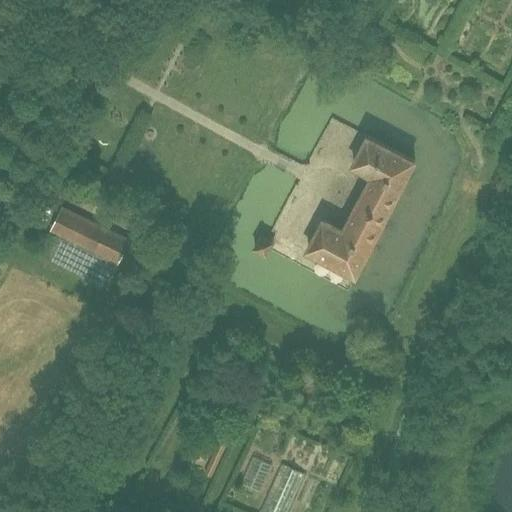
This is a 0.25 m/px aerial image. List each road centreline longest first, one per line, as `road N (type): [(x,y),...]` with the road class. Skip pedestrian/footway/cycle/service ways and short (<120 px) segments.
road 1 (track): [(0,176),(195,262),(188,285),(372,377)]
road 2 (track): [(72,53),(0,175)]
